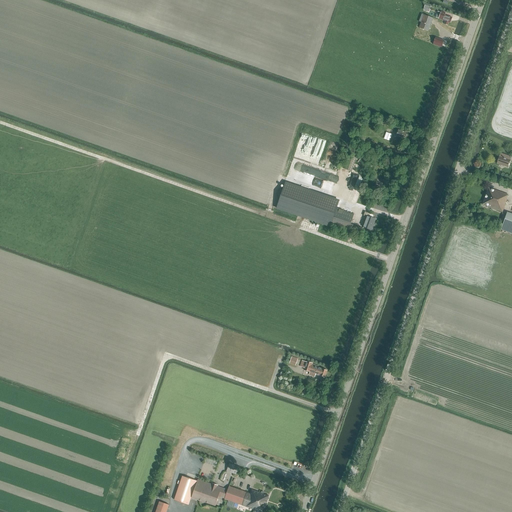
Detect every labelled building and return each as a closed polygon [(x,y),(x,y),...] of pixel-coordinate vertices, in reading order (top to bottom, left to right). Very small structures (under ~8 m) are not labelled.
[(445,15),(445,13),(441,12),(438,19),(445,21),(444,24),(447,25),(448,22),(450,23),(452,18),(445,15)] [(419,28),(428,31),(433,18),(421,14),(419,21),(421,22),(419,28)] [(444,41),(435,38),(433,44),(442,47),(444,41)] [(386,136),(392,138),(394,131),(388,129),(386,136)] [(396,136),(405,139),(407,133),(398,130),(396,136)] [(344,169),(352,172),(359,149),(351,147),(347,158),(344,169)] [(497,163),(508,167),(511,156),(501,153),(500,156),(497,163)] [(339,190),(345,175),(340,174),(335,188),(339,190)] [(354,214),(337,208),(339,201),(285,183),(276,208),(348,232),(354,214)] [(506,200),(508,195),(489,188),(483,205),(503,212),(507,200),(506,200)] [(511,212),(508,211),(502,229),(511,232),(511,212)] [(373,218),(374,215),(365,212),(363,216),(366,217),(363,227),(373,231),(375,225),(374,224),(376,219),(373,218)] [(352,232),(361,234),(363,228),(355,225),(352,232)] [(310,371),(309,375),(314,377),(315,374),(325,377),(328,371),(318,367),(318,366),(312,364),(313,363),(307,361),(306,362),(302,361),(300,366),(304,368),(310,371)] [(227,471),(241,476),(244,469),(230,463),(227,471)] [(225,499),(261,511),(263,511),(269,496),(260,493),(260,492),(257,491),(256,491),(252,490),(250,493),(229,486),(228,490),(199,479),(198,481),(183,476),(175,500),(189,505),(191,498),(216,506),(219,496),(225,499)] [(166,511),(169,505),(160,502),(156,511),(166,511)]
